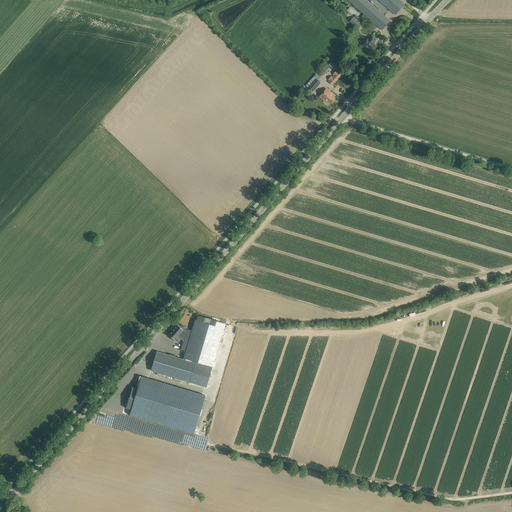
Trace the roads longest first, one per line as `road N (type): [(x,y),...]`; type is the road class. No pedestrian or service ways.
road 1 (tertiary): [(0,508),(343,116)]
road 2 (unclassified): [(511,168),(343,116)]
road 3 (tertiary): [(343,116),(446,0)]
